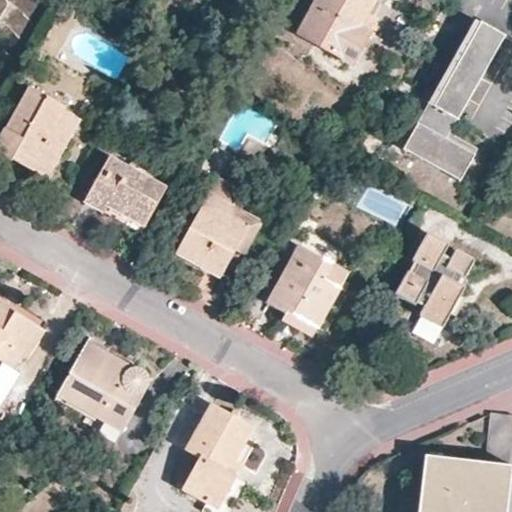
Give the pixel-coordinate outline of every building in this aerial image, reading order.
[(373,27),(372,24),(371,21),(369,20),(366,19),(377,1),(374,0),(318,0),(298,35),(352,67),(369,35),(372,36),(372,34),(373,31),(373,29),(373,27)] [(112,14),(126,21),(131,10),(118,3),(112,14)] [(448,141),(507,37),(496,31),(482,23),(423,126),(417,124),(402,150),(460,183),(475,156),(448,141)] [(60,157),(81,124),(64,114),(66,111),(30,90),(8,131),(5,130),(0,138),(0,155),(12,162),(17,154),(23,157),(44,169),(53,153),(60,157)] [(144,228),(166,190),(111,158),(84,203),(94,208),(104,214),(108,208),(144,228)] [(236,251),(249,230),(221,213),(226,205),(230,198),(213,189),(175,252),(204,268),(221,278),(236,251)] [(221,213),(249,230),(236,251),(245,255),(261,226),(226,205),(221,213)] [(141,234),(144,228),(108,208),(104,214),(141,234)] [(310,231),(301,247),(334,267),(342,251),(310,231)] [(469,274),(475,262),(455,250),(453,253),(449,251),(451,247),(428,233),(411,263),(413,264),(395,295),(421,310),(420,313),(422,314),(443,326),(444,327),(466,288),(463,286),(469,274)] [(316,329),(347,275),(334,267),(301,247),(267,305),(285,316),(288,312),(296,317),(316,329)] [(22,355),(39,323),(12,308),(0,301),(0,358),(15,367),(22,355)] [(443,326),(422,314),(412,332),(433,344),(443,326)] [(31,361),(49,329),(40,323),(22,355),(31,361)] [(121,434),(150,382),(148,377),(145,373),(141,371),(136,370),(135,369),(135,368),(137,364),(117,353),(111,349),(108,354),(88,343),(56,398),(121,434)] [(242,446),(247,437),(252,427),(212,405),(187,451),(200,458),(183,489),(207,502),(203,511),(204,511),(231,511),(246,485),(237,479),(228,473),(231,466),(242,446)] [(511,466),(511,416),(494,414),(488,464),(511,466)] [(511,511),(511,507),(511,466),(488,464),(428,456),(421,511),(511,511)]
